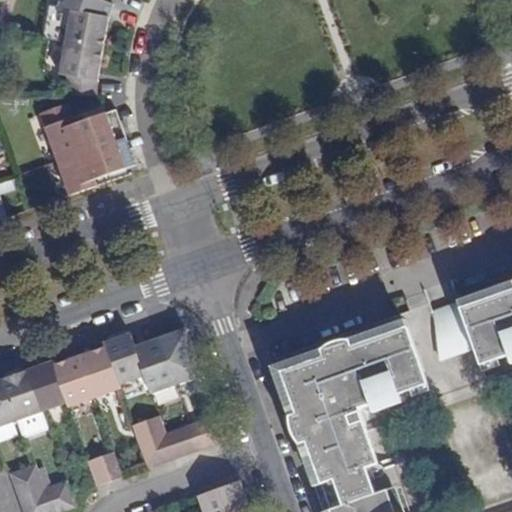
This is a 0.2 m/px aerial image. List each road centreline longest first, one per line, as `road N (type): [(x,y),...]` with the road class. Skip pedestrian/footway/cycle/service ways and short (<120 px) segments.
road 1 (residential): [(511,82),(167,209)]
road 2 (residential): [(196,263),(511,154)]
road 3 (residential): [(163,0),(155,9),(141,107),(167,209)]
road 4 (residential): [(0,333),(196,263)]
road 5 (residential): [(196,263),(263,454)]
road 6 (residential): [(167,209),(0,266)]
road 7 (residential): [(101,511),(263,454)]
